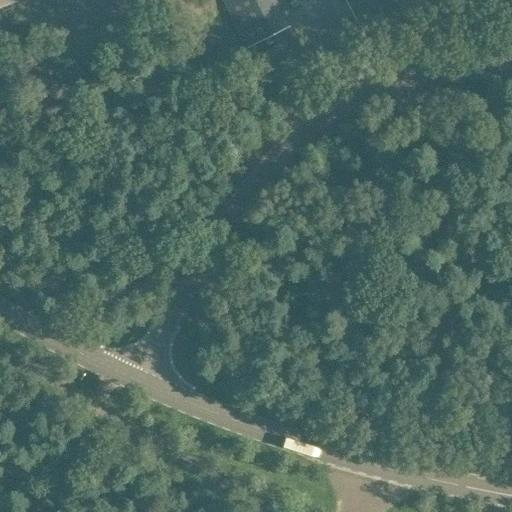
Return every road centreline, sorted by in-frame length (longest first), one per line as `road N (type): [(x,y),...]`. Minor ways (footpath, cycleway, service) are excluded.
road 1 (unclassified): [(129,376),(264,181),(319,123),(380,83),(511,63)]
road 2 (tertiary): [(511,494),(403,474),(129,376)]
road 3 (tertiary): [(129,376),(0,310)]
